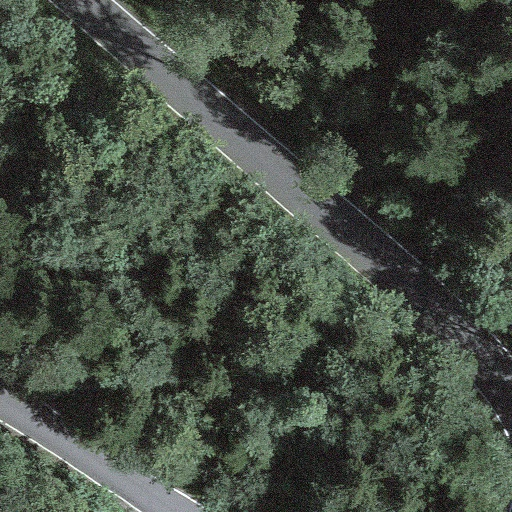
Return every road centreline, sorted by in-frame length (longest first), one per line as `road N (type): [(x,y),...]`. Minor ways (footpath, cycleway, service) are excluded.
road 1 (tertiary): [(511,388),(327,196),(94,0)]
road 2 (tertiary): [(0,406),(173,511)]
